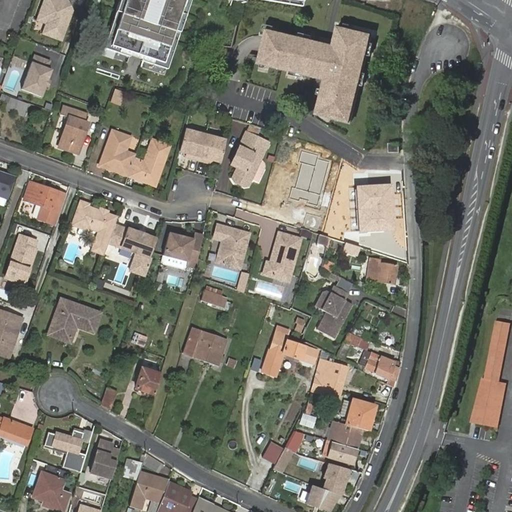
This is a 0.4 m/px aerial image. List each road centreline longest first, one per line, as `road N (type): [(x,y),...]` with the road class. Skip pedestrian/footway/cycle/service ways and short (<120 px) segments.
road 1 (tertiary): [(511,36),(426,407),(386,511)]
road 2 (residential): [(444,49),(428,64),(414,102),(411,359),(381,458),(352,511)]
road 3 (residential): [(275,511),(60,393)]
road 4 (residential): [(0,150),(165,210),(180,208),(191,194)]
